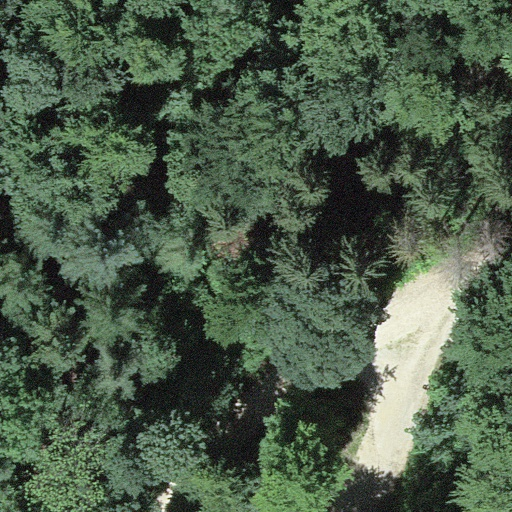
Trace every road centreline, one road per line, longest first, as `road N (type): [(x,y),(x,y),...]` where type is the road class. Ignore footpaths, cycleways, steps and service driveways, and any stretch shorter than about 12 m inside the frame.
road 1 (track): [(395,316),(253,435),(193,511)]
road 2 (track): [(327,511),(395,316)]
road 3 (track): [(395,316),(511,251)]
